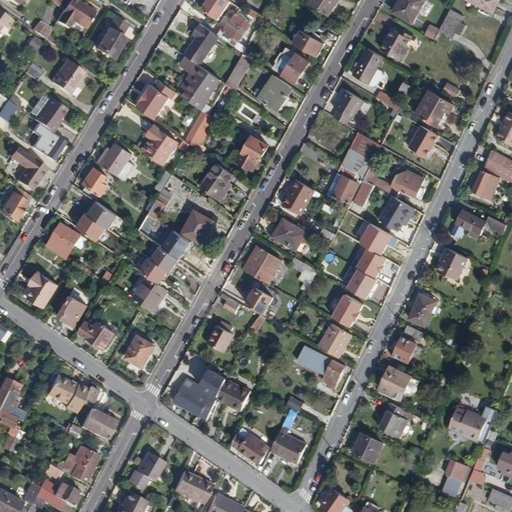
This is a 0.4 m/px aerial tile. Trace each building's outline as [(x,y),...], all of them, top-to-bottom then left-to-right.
[(85,28),(95,11),(77,0),(71,0),(58,21),(68,27),(72,20),(85,28)] [(217,22),(230,2),(227,0),(205,0),(199,10),(217,22)] [(312,0),(311,3),(330,16),(341,0),(312,0)] [(402,0),(395,13),(413,24),(427,0),(402,0)] [(467,0),(494,14),(500,0),(467,0)] [(218,35),(235,47),(255,18),(250,14),(249,14),(241,8),(225,32),(222,30),(218,35)] [(261,22),(264,18),(252,10),(249,14),(250,14),(255,18),(261,22)] [(468,25),(463,23),(465,18),(452,10),(440,32),(454,40),(457,33),(462,36),(468,25)] [(0,30),(3,26),(7,29),(13,21),(0,11),(0,30)] [(110,29),(122,37),(130,25),(118,17),(110,29)] [(50,31),(52,28),(41,20),(38,23),(50,31)] [(185,55),(198,64),(216,34),(197,21),(190,32),(195,35),(183,54),(185,55)] [(45,39),(50,31),(38,23),(34,30),(45,39)] [(430,24),(424,35),(434,40),(440,29),(430,24)] [(97,49),(114,59),(126,39),(122,37),(110,29),(109,29),(97,49)] [(295,44),(318,58),(325,44),(325,43),(320,41),(322,37),(321,36),(315,33),(313,37),(303,30),(295,44)] [(382,49),(402,61),(409,47),(407,46),(413,37),(406,33),(405,36),(400,33),(394,30),(382,49)] [(36,38),(29,46),(37,51),(43,43),(36,38)] [(274,69),(296,83),(310,63),(288,48),(284,55),(283,54),(277,62),(279,63),(274,69)] [(382,71),(379,69),(385,58),(369,49),(354,75),(373,86),(378,85),(383,75),(382,71)] [(226,84),(236,91),(254,60),(244,54),(226,84)] [(185,98),(203,110),(221,81),(198,64),(185,55),(180,62),(194,72),(199,75),(185,98)] [(53,82),(71,95),(86,73),(68,60),(53,82)] [(26,72),(38,81),(44,71),(32,62),(26,72)] [(180,94),(185,98),(199,75),(194,72),(180,94)] [(261,100),(276,111),(293,87),(277,76),(261,100)] [(139,108),(156,120),(170,100),(173,101),(178,93),(160,80),(155,87),(154,86),(150,92),(148,91),(141,101),(142,102),(139,108)] [(400,93),(406,97),(412,86),(406,82),(400,93)] [(354,117),(353,116),(365,93),(351,84),(338,108),(340,109),(335,118),(349,127),(354,117)] [(444,92),(457,100),(461,92),(449,85),(444,92)] [(446,112),(451,114),(456,106),(431,91),(417,114),(438,127),(446,112)] [(378,99),(400,112),(404,103),(394,98),(394,99),(382,92),(378,99)] [(0,108),(2,110),(8,100),(0,94),(0,108)] [(59,124),(57,122),(66,109),(50,98),(49,100),(43,96),(32,112),(37,116),(35,119),(53,132),(59,124)] [(0,112),(11,119),(18,107),(8,100),(2,110),(0,112)] [(240,114),(249,116),(251,108),(242,106),(240,114)] [(499,138),(511,145),(511,112),(509,111),(505,119),(508,121),(499,138)] [(186,141),(191,145),(209,115),(204,112),(186,141)] [(189,126),(193,118),(185,115),(182,124),(189,126)] [(191,145),(199,151),(216,123),(212,117),(209,115),(191,145)] [(496,137),(499,138),(508,121),(505,119),(496,137)] [(146,152),(163,165),(178,144),(157,128),(151,136),(155,139),(146,152)] [(40,152),(55,161),(67,142),(53,132),(40,152)] [(26,142),(32,146),(38,136),(32,133),(26,142)] [(364,178),(365,179),(374,162),(382,146),(359,133),(343,166),(364,178)] [(418,155),(433,163),(444,141),(430,134),(427,142),(425,141),(418,155)] [(259,163),(260,164),(270,146),(253,136),(238,164),(253,173),(259,163)] [(179,147),(187,152),(191,145),(186,141),(184,140),(179,147)] [(125,181),(135,166),(129,162),(133,155),(118,144),(113,150),(103,165),(125,181)] [(99,162),(103,165),(113,150),(109,147),(99,162)] [(40,180),(48,169),(19,148),(12,158),(26,168),(17,180),(30,190),(38,179),(40,180)] [(511,170),(511,159),(493,150),(489,158),(511,170)] [(473,191),(492,199),(502,177),(511,182),(511,191),(509,199),(511,199),(511,170),(489,158),(484,170),(482,170),(473,191)] [(398,175),(393,186),(376,177),(381,166),(374,162),(365,179),(376,186),(398,198),(402,190),(420,199),(422,199),(425,193),(425,189),(422,188),(426,180),(408,171),(398,175)] [(219,199),(230,183),(235,175),(218,163),(202,187),(219,199)] [(361,184),(364,178),(343,166),(340,172),(361,184)] [(102,196),(109,186),(104,183),(108,177),(95,169),(85,185),(88,186),(84,192),(98,202),(102,196)] [(156,204),(162,194),(173,175),(167,171),(151,199),(156,204)] [(352,204),(351,204),(361,185),(339,174),(329,192),(349,202),(345,209),(349,211),(350,209),(352,204)] [(350,209),(361,215),(376,186),(365,179),(352,204),(350,209)] [(285,205),(302,216),(316,191),(297,180),(293,187),(295,188),(290,197),(285,205)] [(219,199),(223,202),(234,185),(230,183),(219,199)] [(2,212),(17,221),(30,197),(16,186),(2,212)] [(108,219),(117,225),(121,218),(98,202),(84,192),(80,189),(74,198),(85,206),(88,202),(98,209),(99,207),(110,215),(108,219)] [(406,227),(416,211),(392,197),(378,221),(398,232),(402,225),(406,227)] [(183,234),(203,245),(215,222),(196,211),(183,234)] [(503,222),(491,216),(488,223),(464,211),(457,223),(472,230),(481,235),(484,230),(484,231),(489,229),(491,227),(505,234),(508,225),(503,222)] [(503,222),(508,225),(511,215),(506,212),(502,220),(504,220),(503,222)] [(360,246),(368,231),(345,219),(337,234),(360,246)] [(275,238),(297,251),(307,233),(285,220),(275,238)] [(49,246),(68,259),(76,245),(73,243),(72,242),(77,233),(62,224),(49,246)] [(140,239),(144,234),(140,231),(132,225),(128,231),(140,239)] [(333,241),(336,235),(325,229),(322,235),(333,241)] [(479,240),(481,235),(472,230),(469,235),(479,240)] [(181,258),(192,242),(175,231),(164,246),(181,258)] [(73,243),(76,245),(82,236),(78,233),(73,243)] [(159,246),(149,261),(166,273),(169,275),(179,260),(159,246)] [(248,273),(269,285),(283,261),(259,247),(252,259),(255,260),(248,273)] [(450,275),(459,280),(470,258),(449,247),(445,256),(447,257),(439,272),(450,277),(450,275)] [(388,259),(370,248),(357,268),(378,279),(388,259)] [(292,266),(303,272),(307,264),(297,258),(292,266)] [(152,279),(159,284),(166,273),(149,261),(145,259),(137,270),(149,277),(152,279)] [(245,271),(248,273),(255,260),(252,259),(245,271)] [(299,279),(310,286),(318,271),(307,264),(303,272),(299,279)] [(378,279),(357,268),(346,289),(367,299),(378,279)] [(29,298),(45,308),(59,284),(38,272),(32,282),(35,283),(33,287),(35,288),(29,298)] [(134,300),(152,312),(161,299),(163,301),(170,292),(159,284),(152,279),(149,277),(134,300)] [(248,305),(265,315),(274,298),(257,288),(248,305)] [(356,321),(357,322),(362,313),(361,313),(365,305),(348,295),(334,318),(352,328),(356,321)] [(411,319),(426,327),(438,302),(422,295),(411,319)] [(60,318),(76,328),(88,307),(72,297),(60,318)] [(225,307),(236,314),(242,304),(231,298),(225,307)] [(252,327),(259,331),(266,319),(258,314),(252,327)] [(80,333),(106,350),(116,334),(100,324),(97,328),(87,322),(80,333)] [(225,352),(235,334),(232,332),(234,328),(223,322),(221,327),(220,326),(210,344),(225,352)] [(320,347),(341,359),(353,336),(333,324),(320,347)] [(0,344),(8,332),(0,325),(0,344)] [(395,356),(409,363),(423,333),(409,325),(401,343),(397,341),(394,348),(398,350),(395,356)] [(126,358),(144,369),(156,347),(139,337),(126,358)] [(327,377),(335,360),(305,346),(297,363),(327,377)] [(328,386),(335,390),(346,366),(335,360),(327,377),(324,381),(329,384),(328,386)] [(381,390),(402,400),(413,376),(392,366),(381,390)] [(206,368),(198,384),(208,389),(217,394),(226,379),(206,368)] [(439,385),(447,389),(451,380),(443,377),(439,385)] [(77,414),(82,404),(89,390),(78,385),(77,386),(60,378),(50,397),(68,405),(66,409),(77,414)] [(217,399),(243,411),(252,391),(227,379),(224,386),(219,396),(217,399)] [(0,395),(1,393),(3,394),(10,383),(4,380),(0,388),(0,395)] [(18,431),(13,429),(17,418),(15,418),(21,405),(14,402),(20,387),(10,383),(3,394),(1,393),(0,395),(0,423),(10,427),(7,433),(9,435),(14,438),(16,434),(18,431)] [(175,402),(207,420),(216,403),(204,397),(208,389),(198,384),(193,390),(184,385),(175,402)] [(82,404),(90,407),(98,391),(90,388),(89,390),(82,404)] [(216,403),(217,399),(219,396),(217,394),(208,389),(204,397),(216,403)] [(304,404),(291,397),(287,404),(299,411),(304,404)] [(382,429),(400,438),(409,420),(404,417),(407,411),(392,403),(383,419),(386,421),(382,429)] [(105,416),(106,414),(91,407),(90,410),(105,416)] [(481,441),(490,418),(470,410),(470,411),(460,407),(452,427),(467,433),(472,435),(471,438),(481,441)] [(81,429),(106,440),(115,421),(105,416),(90,410),(81,429)] [(284,427),(290,430),(299,413),(293,410),(284,427)] [(67,433),(75,438),(79,430),(71,426),(67,433)] [(281,433),(288,437),(291,430),(290,430),(284,427),(281,433)] [(268,454),(263,450),(266,446),(244,430),(240,435),(238,434),(233,446),(240,449),(260,464),(268,454)] [(487,439),(493,441),(497,433),(491,430),(487,439)] [(272,452),(298,465),(307,446),(288,437),(281,433),(272,452)] [(354,452),(375,462),(384,443),(363,434),(354,452)] [(8,451),(11,446),(14,438),(9,435),(2,449),(8,451)] [(484,476),(485,474),(482,472),(489,454),(493,455),(496,448),(494,448),(497,443),(493,441),(487,439),(470,479),(484,485),(488,477),(484,476)] [(62,472),(85,484),(99,456),(80,446),(73,460),(68,457),(63,465),(59,463),(55,469),(62,472)] [(505,474),(511,476),(511,455),(511,456),(505,452),(499,467),(506,470),(505,474)] [(128,482),(141,490),(148,479),(154,482),(165,463),(148,453),(137,472),(135,471),(128,482)] [(449,475),(463,481),(470,467),(453,460),(447,474),(449,475)] [(45,472),(58,479),(62,472),(55,469),(49,466),(45,472)] [(174,490),(204,505),(213,486),(183,471),(174,490)] [(463,481),(449,475),(444,488),(457,496),(463,481)] [(56,492),(51,489),(53,486),(45,481),(41,488),(64,502),(73,507),(81,494),(61,483),(56,492)] [(32,504),(36,498),(41,488),(33,483),(24,500),(32,504)] [(0,491),(12,498),(15,494),(0,486),(0,491)] [(60,510),(64,502),(41,488),(36,498),(40,500),(42,496),(46,499),(45,502),(60,510)] [(172,494),(169,493),(166,499),(165,498),(166,495),(156,489),(152,496),(159,499),(158,501),(166,506),(172,494)] [(353,511),(355,511),(347,506),(351,500),(335,489),(322,507),(328,511),(353,511)] [(509,509),(511,502),(511,496),(494,490),(489,500),(509,509)] [(0,511),(16,511),(21,503),(12,498),(0,491),(0,511)] [(119,511),(142,511),(147,503),(129,494),(119,511)] [(235,504),(233,507),(227,504),(228,502),(215,496),(207,511),(242,511),(244,509),(235,504)] [(446,508),(456,511),(459,505),(448,501),(446,508)] [(366,507),(376,511),(378,511),(381,507),(369,502),(366,507)] [(466,511),(468,506),(461,503),(457,511),(466,511)]
